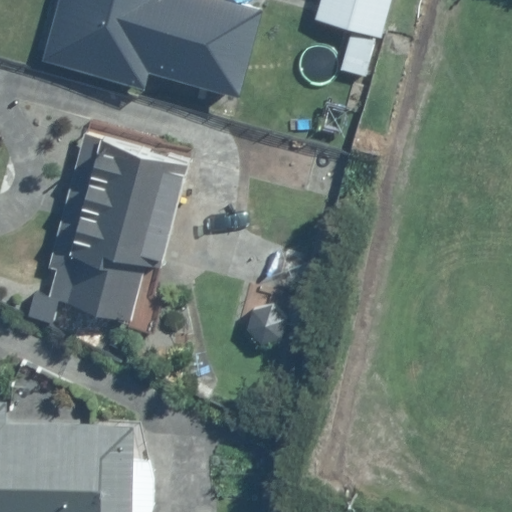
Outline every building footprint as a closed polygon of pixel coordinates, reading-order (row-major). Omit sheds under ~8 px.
[(61,0),(45,60),(149,88),(154,69),(238,92),(263,0),(61,0)] [(323,0),(319,18),(355,28),(343,68),(371,77),(385,25),(392,0),(323,0)] [(170,266),(198,177),(204,162),(111,132),(76,241),(62,236),(43,296),(130,324),(151,260),(170,266)] [(260,295),(246,333),(291,350),(305,312),(260,295)] [(0,399),(0,511),(136,511),(137,418),(10,418),(10,400),(0,399)]
